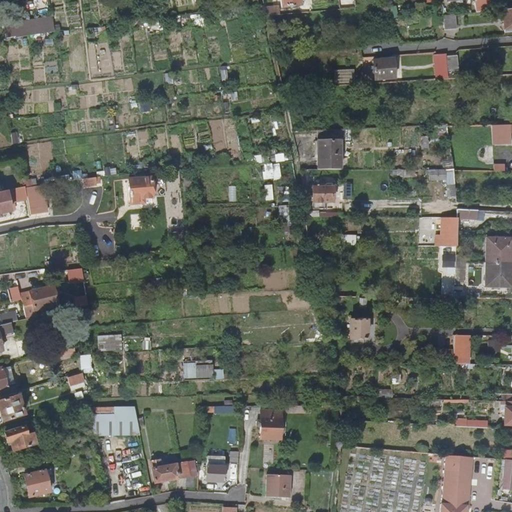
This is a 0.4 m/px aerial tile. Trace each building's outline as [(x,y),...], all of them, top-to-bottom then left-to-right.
[(300,0),(281,0),(283,8),(301,6),(300,0)] [(474,0),(477,11),(492,9),(490,0),(474,0)] [(458,29),(456,14),(444,16),(445,30),(458,29)] [(14,23),(16,38),(54,33),(52,18),(14,23)] [(445,53),(433,54),(435,78),(447,78),(445,53)] [(447,55),(449,71),(456,70),(455,54),(447,55)] [(395,60),(374,61),(376,80),(396,79),(395,60)] [(353,70),(333,70),(333,83),(353,83),(353,70)] [(200,142),(211,141),(209,125),(204,125),(205,131),(199,132),(200,142)] [(340,168),(340,140),(317,141),(318,168),(340,168)] [(447,178),(447,185),(454,184),(453,172),(453,171),(429,171),(430,180),(447,178)] [(94,178),(83,179),(84,187),(95,185),(94,178)] [(150,178),(127,179),(128,204),(138,203),(138,199),(151,198),(150,178)] [(448,196),(456,196),(454,184),(447,185),(448,196)] [(330,186),(312,185),(311,209),(322,209),(323,202),(330,203),(330,186)] [(13,197),(26,195),(24,187),(11,189),(13,197)] [(6,193),(0,194),(0,213),(9,211),(6,193)] [(291,222),(291,206),(280,207),(280,222),(291,222)] [(456,218),(475,219),(476,215),(481,215),(481,210),(457,209),(456,218)] [(448,218),(447,246),(455,246),(456,218),(448,218)] [(511,236),(486,236),(485,260),(511,261),(511,241),(511,236)] [(455,259),(455,268),(463,268),(463,259),(455,259)] [(511,286),(511,261),(485,260),(484,285),(511,286)] [(84,280),(82,268),(69,270),(71,282),(84,280)] [(52,288),(28,292),(32,311),(55,307),(52,288)] [(86,295),(74,297),(75,306),(87,305),(86,295)] [(364,317),(348,317),(347,336),(363,337),(364,317)] [(14,333),(12,322),(0,324),(0,350),(2,350),(0,339),(0,338),(4,338),(4,336),(14,333)] [(121,335),(97,336),(98,351),(122,350),(121,335)] [(452,360),(467,360),(468,335),(453,335),(452,350),(452,360)] [(500,340),(487,340),(487,352),(500,352),(500,340)] [(75,354),(73,348),(55,352),(56,358),(75,354)] [(436,362),(452,363),(452,360),(452,350),(436,349),(436,362)] [(195,368),(195,363),(183,363),(184,379),(195,378),(195,368)] [(212,367),(195,368),(195,378),(213,378),(212,370),(212,367)] [(0,397),(8,395),(2,368),(0,368),(0,397)] [(223,370),(212,370),(213,378),(213,379),(223,379),(223,370)] [(81,374),(67,378),(70,387),(84,383),(81,374)] [(8,395),(0,397),(0,401),(20,397),(19,392),(8,395)] [(20,397),(0,401),(0,409),(2,421),(25,416),(20,397)] [(511,401),(502,401),(501,401),(500,404),(505,404),(505,414),(505,425),(511,424),(511,401)] [(234,406),(201,406),(201,411),(213,412),(213,414),(234,415),(234,406)] [(113,408),(114,415),(87,416),(91,436),(139,436),(133,408),(113,408)] [(280,411),(260,408),(258,437),(278,438),(280,411)] [(6,444),(9,443),(12,452),(35,446),(32,435),(27,436),(24,428),(4,433),(6,444)] [(230,463),(238,464),(238,452),(230,452),(230,463)] [(467,511),(472,458),(444,455),(440,511),(467,511)] [(208,456),(207,466),(206,481),(224,482),(225,468),(226,458),(208,456)] [(156,483),(189,477),(187,463),(159,468),(158,460),(151,461),(156,483)] [(48,469),(22,476),(28,497),(49,491),(45,476),(50,474),(48,469)] [(291,476),(266,475),(265,498),(290,499),(291,476)]
